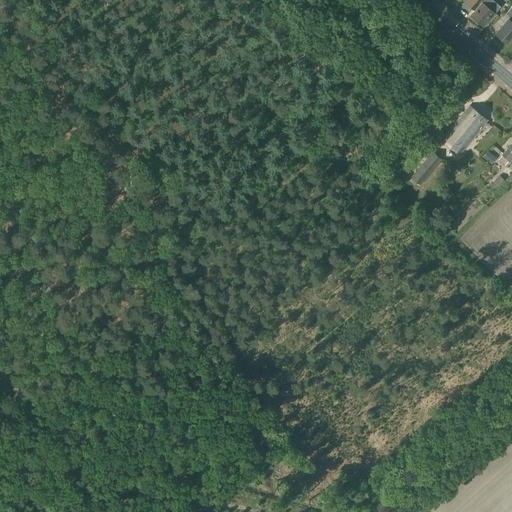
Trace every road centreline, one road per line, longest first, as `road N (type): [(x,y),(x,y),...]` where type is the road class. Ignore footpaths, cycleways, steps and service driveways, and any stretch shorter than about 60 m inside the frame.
road 1 (unclassified): [(387,511),(402,478),(511,385)]
road 2 (primary): [(511,81),(415,0)]
